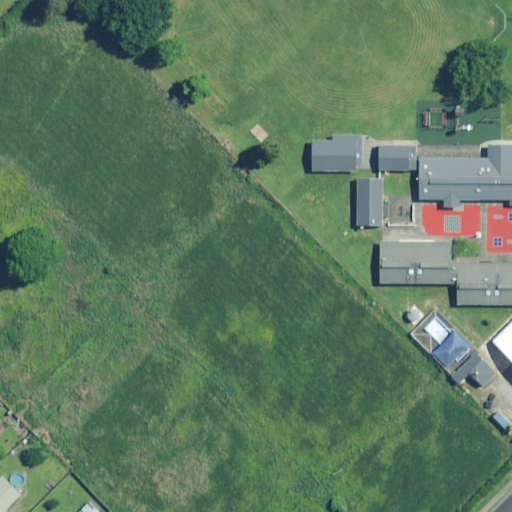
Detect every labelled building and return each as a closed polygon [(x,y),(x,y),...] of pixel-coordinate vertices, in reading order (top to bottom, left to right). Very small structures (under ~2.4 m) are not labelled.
[(311,141),(311,172),(356,172),(356,163),(360,163),(360,136),(332,136),(332,141),(311,141)] [(419,160),(419,201),(444,201),(444,208),(459,208),(459,201),(510,201),(510,206),(511,206),(511,146),(488,147),(488,160),(419,160)] [(415,147),(380,147),(380,170),(415,171),(415,147)] [(383,178),(359,178),(358,225),(383,225),(383,178)] [(511,208),(489,207),(487,251),(511,252),(511,208)] [(451,242),(377,242),(377,282),(451,282),(451,242)] [(511,264),(457,264),(457,304),(511,304),(511,264)] [(495,375),(474,354),(451,378),(458,385),(468,374),(482,388),(495,375)] [(511,424),(511,421),(499,410),(492,417),(507,430),(511,424)] [(21,495),(3,477),(0,479),(0,511),(3,511),(4,511),(21,495)] [(98,511),(89,502),(79,511),(98,511)]
